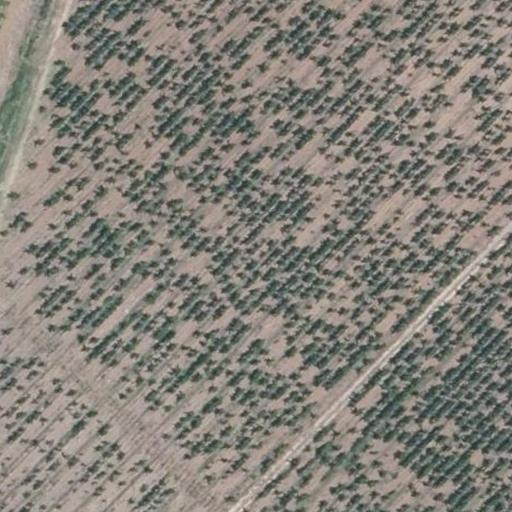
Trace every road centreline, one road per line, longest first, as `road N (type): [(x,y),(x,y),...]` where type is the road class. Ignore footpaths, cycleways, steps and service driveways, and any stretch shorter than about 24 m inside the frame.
road 1 (track): [(511,230),(234,511)]
road 2 (track): [(64,0),(0,167)]
